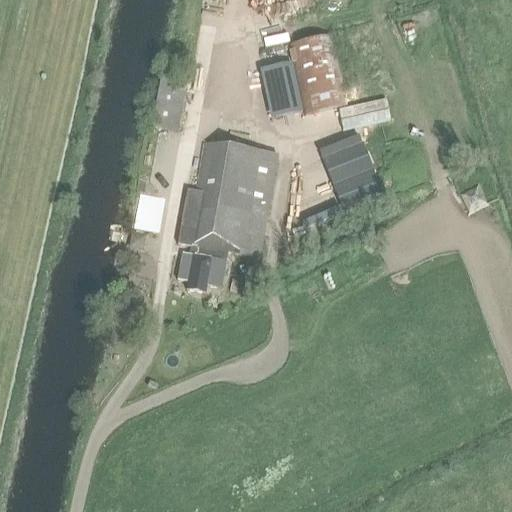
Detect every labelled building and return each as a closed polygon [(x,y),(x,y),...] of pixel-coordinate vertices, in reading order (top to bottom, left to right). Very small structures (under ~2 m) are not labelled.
[(347,108),(332,38),(288,48),(303,118),(347,108)] [(152,128),(177,133),(188,75),(162,70),(152,128)] [(255,99),(257,110),(287,102),(284,92),(255,99)] [(358,143),(408,133),(406,122),(356,132),(358,143)] [(182,255),(177,281),(187,283),(185,292),(204,296),(206,287),(219,290),(224,263),(216,261),(217,253),(259,261),(277,158),(203,145),(188,229),(181,228),(178,246),(190,248),(188,256),(182,255)] [(346,151),(303,159),(309,189),(352,181),(346,151)] [(376,192),(343,201),(346,213),(379,204),(376,192)]
